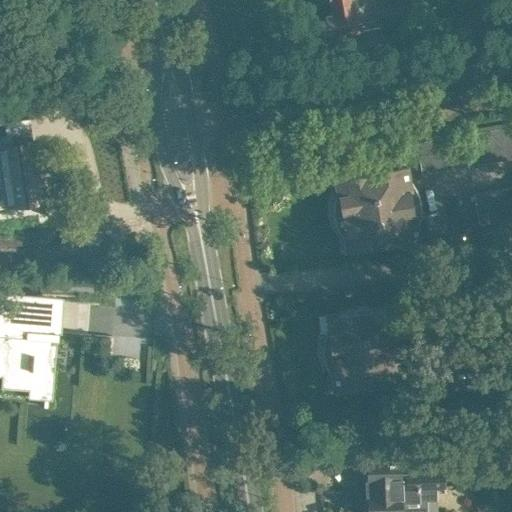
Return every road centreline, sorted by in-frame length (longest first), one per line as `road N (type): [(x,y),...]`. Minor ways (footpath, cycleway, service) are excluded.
road 1 (unclassified): [(288,511),(233,190),(191,199)]
road 2 (unclassified): [(191,199),(155,209),(205,511)]
road 3 (residential): [(511,67),(175,130)]
road 4 (tertiary): [(248,511),(191,199)]
